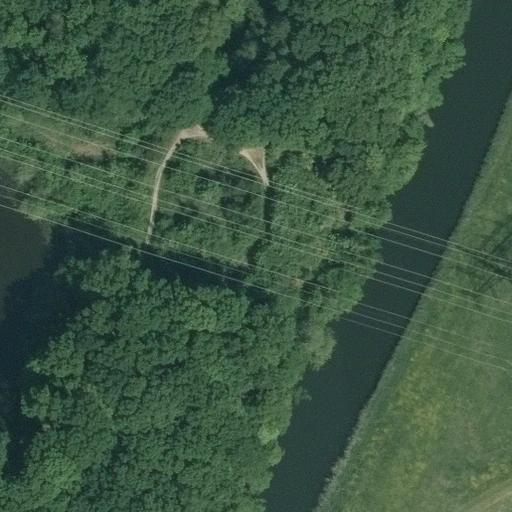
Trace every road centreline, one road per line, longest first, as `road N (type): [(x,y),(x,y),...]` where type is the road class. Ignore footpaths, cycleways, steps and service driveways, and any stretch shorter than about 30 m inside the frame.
road 1 (track): [(96,0),(118,31),(178,83),(186,127),(158,164),(153,219),(121,312),(53,426),(0,483)]
road 2 (track): [(115,511),(148,427),(201,389),(224,303),(266,219),(270,190),(251,150),(186,127)]
